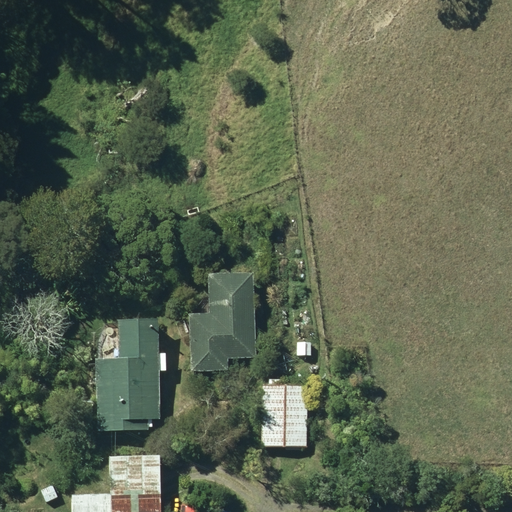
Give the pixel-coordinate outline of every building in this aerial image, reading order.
[(190,312),(191,370),(228,369),(228,356),(256,356),(253,271),(209,272),(210,311),(190,312)] [(96,357),(97,430),(149,429),(149,425),(152,425),(152,418),(161,418),(160,370),(167,369),(167,351),(159,352),(159,318),(118,319),(118,357),(96,357)] [(298,354),(312,354),(311,341),(297,341),(298,354)] [(262,446),(308,446),(308,383),(299,383),(299,378),(285,378),(285,383),(263,383),(262,446)] [(71,493),(71,511),(161,511),(161,454),(110,455),(110,493),(71,493)] [(48,497),(59,504),(65,493),(54,486),(48,497)]
